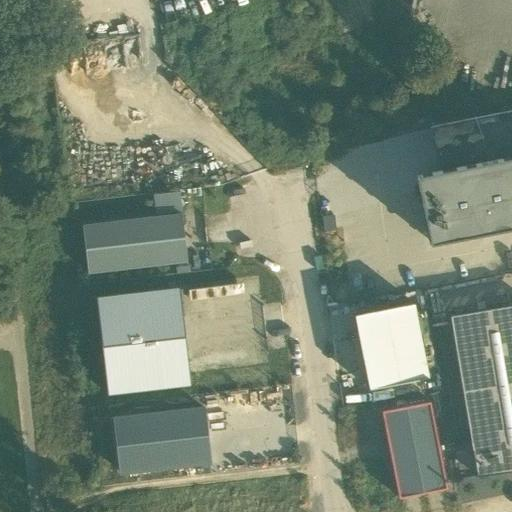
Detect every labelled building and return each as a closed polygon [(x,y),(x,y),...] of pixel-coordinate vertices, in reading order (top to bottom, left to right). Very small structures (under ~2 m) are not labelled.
[(437,169),(511,154),(511,110),(429,127),(437,169)] [(511,154),(437,169),(416,173),(429,242),(511,226),(511,154)] [(153,193),(155,216),(181,213),(179,193),(153,193)] [(155,216),(83,225),(88,272),(186,261),(181,213),(155,216)] [(186,281),(186,308),(261,306),(260,279),(186,281)] [(95,296),(107,393),(190,384),(179,286),(95,296)] [(412,302),(353,314),(368,388),(427,377),(412,302)] [(511,304),(449,315),(472,449),(511,442),(511,304)] [(381,410),(398,497),(446,488),(429,400),(381,410)] [(203,406),(113,417),(120,472),(209,462),(203,406)] [(511,469),(511,442),(472,449),(476,476),(511,469)]
